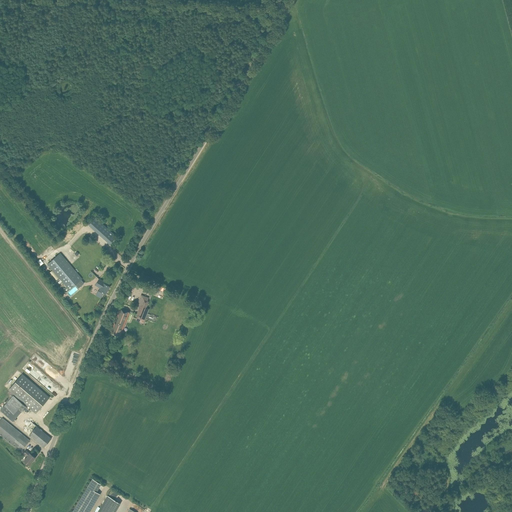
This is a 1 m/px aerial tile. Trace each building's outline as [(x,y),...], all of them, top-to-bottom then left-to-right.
[(89,225),(110,244),(117,237),(113,233),(95,217),(89,225)] [(60,253),(47,264),(70,290),(82,279),(60,253)] [(99,291),(98,290),(95,295),(101,298),(103,294),(103,293),(103,292),(106,294),(110,286),(104,283),(105,282),(99,279),(95,285),(101,288),(99,291)] [(143,299),(136,317),(142,319),(149,301),(143,299)] [(110,333),(120,337),(130,312),(120,308),(110,333)] [(27,405),(24,409),(28,412),(31,408),(36,413),(49,397),(22,374),(9,390),(27,405)] [(0,410),(13,422),(26,407),(13,395),(0,410)] [(29,440),(2,418),(0,420),(0,434),(20,452),(29,440)] [(21,428),(44,447),(52,438),(28,419),(21,428)] [(27,457),(24,461),(29,465),(35,458),(26,450),(23,454),(27,457)] [(73,511),(89,511),(100,494),(96,492),(101,484),(93,479),(73,511)] [(107,496),(97,511),(115,511),(120,504),(107,496)]
